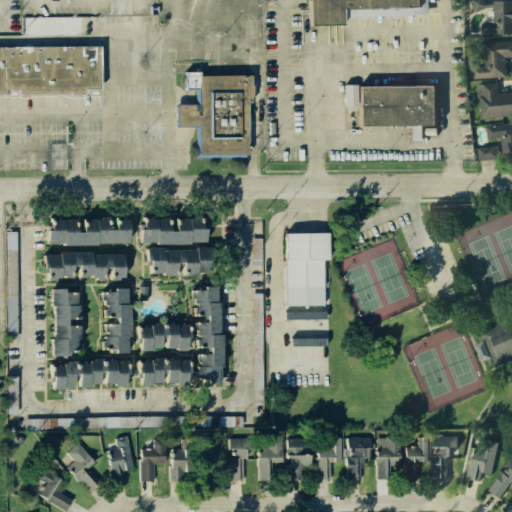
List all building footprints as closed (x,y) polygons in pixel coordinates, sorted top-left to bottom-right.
[(307,0),(308,27),(341,26),(341,10),(420,9),(419,0),(307,0)] [(511,0),(491,0),(491,15),(482,17),(483,25),(511,25),(511,0)] [(22,35),(66,34),(66,17),(22,17),(22,35)] [(480,40),(505,39),(507,76),(472,78),(471,63),(481,63),(480,40)] [(0,46),(98,45),(98,88),(83,88),(83,92),(0,93),(0,46)] [(249,73),(250,155),(196,156),(196,125),(175,126),(175,104),(197,103),(197,88),(184,89),(184,72),(199,71),(200,75),(249,73)] [(476,83),(496,82),(497,91),(511,91),(511,119),(478,120),(476,83)] [(353,84),(433,84),(433,125),(353,125),(353,84)] [(356,85),(343,85),(344,106),(357,106),(356,85)] [(490,126),(511,125),(511,136),(511,158),(477,161),(476,147),(491,145),(490,126)] [(135,217),(198,217),(198,243),(135,243),(135,217)] [(42,219),(127,219),(127,244),(42,244),(42,219)] [(318,304),(318,258),(322,258),(322,233),(280,233),(280,304),(318,304)] [(141,248),(199,247),(199,274),(141,275),(141,248)] [(38,253),(122,252),(122,277),(38,277),(38,253)] [(135,300),(136,278),(156,279),(156,290),(146,289),(145,300),(135,300)] [(187,286),(216,286),(218,382),(189,383),(187,286)] [(45,288),(78,287),(79,352),(46,353),(45,288)] [(97,287),(126,287),(126,351),(97,351),(97,287)] [(284,312),(284,320),(325,319),(325,311),(284,312)] [(477,331),(511,317),(511,358),(492,366),(477,331)] [(261,318),(251,318),(252,351),(262,351),(261,318)] [(134,348),(134,323),(186,324),(185,349),(134,348)] [(291,346),(326,346),(325,338),(290,338),(291,346)] [(476,344),(485,340),(491,358),(483,361),(476,344)] [(47,387),(46,361),(124,359),(124,385),(47,387)] [(134,384),(134,360),(187,359),(187,384),(134,384)] [(253,404),(263,403),(262,366),(252,367),(253,404)] [(183,416),(32,418),(32,419),(26,419),(26,429),(183,426),(183,416)] [(140,480),(140,449),(150,449),(150,435),(164,434),(165,465),(151,465),(151,480),(140,480)] [(405,475),(405,444),(416,444),(416,434),(429,434),(429,464),(415,464),(415,475),(405,475)] [(258,478),(258,448),(265,448),(265,435),(279,435),(279,458),(267,458),(267,478),(258,478)] [(285,479),(283,437),(310,435),(311,466),(298,466),(299,478),(285,479)] [(360,479),(360,458),(370,458),(370,435),(344,435),(344,479),(360,479)] [(170,479),(171,450),(180,451),(180,436),(193,436),(191,480),(170,479)] [(227,479),(226,436),(253,436),(253,453),(243,454),(243,478),(227,479)] [(434,436),(431,466),(464,469),(467,439),(434,436)] [(465,477),(476,436),(501,442),(492,474),(481,472),(480,480),(465,477)] [(104,440),(125,437),(128,466),(120,467),(121,478),(109,480),(104,440)] [(315,480),(315,450),(328,450),(328,437),(340,437),(341,466),(328,466),(328,479),(315,480)] [(198,479),(210,480),(211,465),(220,465),(221,440),(199,439),(198,479)] [(377,477),(377,439),(398,439),(399,457),(391,461),(392,477),(377,477)] [(66,449),(76,441),(94,461),(84,469),(96,483),(86,491),(65,466),(74,459),(66,449)] [(505,461),(503,464),(511,470),(511,455),(510,454),(505,461)] [(64,509),(70,499),(54,489),(61,477),(41,464),(34,476),(42,481),(36,492),(64,509)] [(499,470),(507,476),(502,483),(500,482),(492,494),(487,490),(495,478),(493,477),(499,470)]
